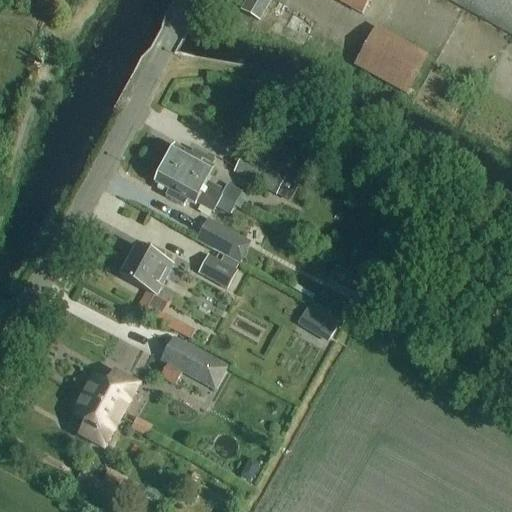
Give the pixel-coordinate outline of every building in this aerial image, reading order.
[(30,0),(61,17),(70,0),(30,0)] [(259,23),(272,0),(271,0),(250,0),(242,14),(259,23)] [(329,0),(362,18),(372,0),(329,0)] [(511,0),(442,0),(511,39),(511,0)] [(406,99),(428,58),(376,29),(354,69),(406,99)] [(164,167),(205,190),(215,172),(211,170),(214,164),(193,152),(190,158),(174,149),(164,167)] [(276,176),(252,163),(243,158),(234,174),(267,192),(268,192),(278,198),(288,204),(297,189),(287,182),(276,176)] [(221,199),(205,190),(164,167),(154,185),(168,193),(165,199),(183,209),(186,203),(211,216),(215,209),(229,217),(235,206),(221,199)] [(223,196),(221,199),(235,206),(243,211),(249,199),(242,195),(242,194),(227,186),(222,196),(223,196)] [(237,271),(252,244),(209,221),(197,243),(225,258),(222,263),(237,271)] [(156,300),(173,268),(163,263),(165,258),(151,250),(148,255),(138,249),(121,281),(156,300)] [(362,268),(372,274),(379,261),(369,256),(362,268)] [(227,292),(236,274),(209,259),(199,276),(227,292)] [(341,266),(332,285),(365,300),(374,281),(341,266)] [(313,308),(303,324),(333,343),(344,326),(313,308)] [(177,338),(163,363),(217,394),(231,368),(177,338)] [(176,389),(183,375),(167,367),(160,381),(176,389)] [(86,400),(120,420),(137,390),(114,376),(108,387),(97,381),(86,400)] [(103,450),(120,420),(86,400),(75,419),(86,426),(80,437),(103,450)] [(148,440),(151,436),(155,430),(140,421),(133,431),(148,440)] [(109,475),(102,485),(81,474),(75,485),(112,505),(116,496),(124,483),(109,475)]
